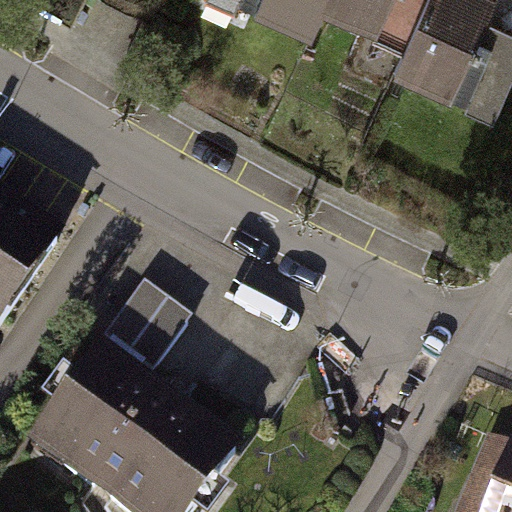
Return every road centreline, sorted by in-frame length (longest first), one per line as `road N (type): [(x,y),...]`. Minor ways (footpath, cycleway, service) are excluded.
road 1 (residential): [(0,65),(483,340)]
road 2 (residential): [(483,340),(369,511)]
